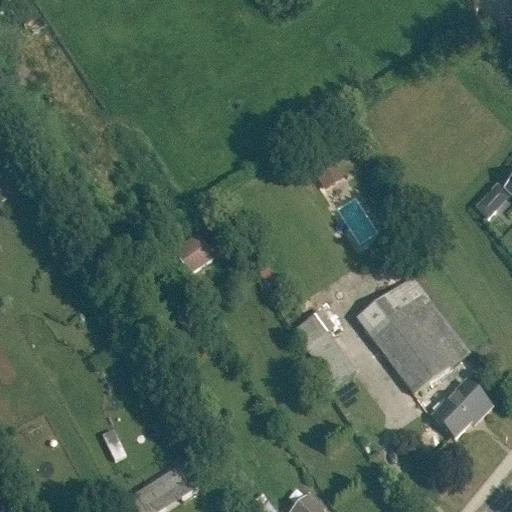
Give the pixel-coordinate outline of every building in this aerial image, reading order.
[(484,201),(473,213),(486,224),(497,212),(484,201)] [(190,277),(230,250),(214,226),(174,253),(190,277)] [(276,277),(265,285),(272,296),(283,288),(276,277)] [(414,399),(469,357),(413,282),(357,323),(414,399)] [(294,335),(306,352),(335,331),(323,313),(294,335)] [(190,316),(179,324),(190,340),(202,332),(190,316)] [(481,421),(491,411),(465,386),(432,421),(454,442),(478,418),(481,421)] [(183,467),(115,505),(119,511),(162,511),(198,493),(183,467)] [(320,511),(306,498),(293,511),(320,511)]
